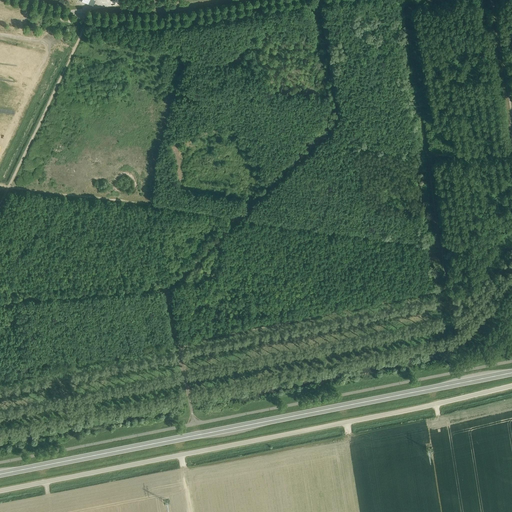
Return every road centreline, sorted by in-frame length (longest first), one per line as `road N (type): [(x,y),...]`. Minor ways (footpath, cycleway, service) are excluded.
road 1 (unclassified): [(0,490),(511,386)]
road 2 (trunk): [(0,472),(511,372)]
road 3 (residential): [(260,0),(156,15),(87,15),(17,0)]
